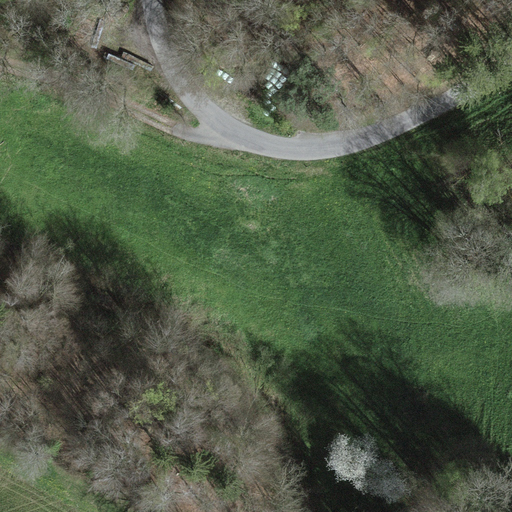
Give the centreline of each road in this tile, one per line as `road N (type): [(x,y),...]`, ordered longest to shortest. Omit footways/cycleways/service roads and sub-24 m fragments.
road 1 (unclassified): [(152,0),(184,87),(233,131),(279,146),(364,138),(511,66)]
road 2 (track): [(0,62),(96,92),(173,129),(233,131)]
